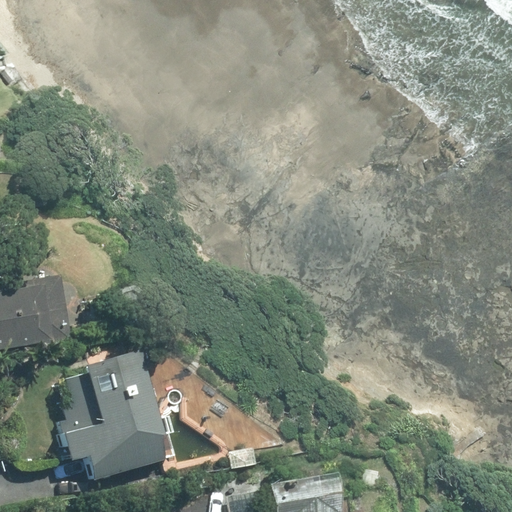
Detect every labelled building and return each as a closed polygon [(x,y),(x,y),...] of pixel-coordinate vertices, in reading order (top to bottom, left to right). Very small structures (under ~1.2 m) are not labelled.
[(63,272),(0,281),(0,347),(73,336),(63,272)] [(84,448),(92,475),(163,455),(156,429),(163,427),(138,344),(85,359),(88,369),(63,376),(69,397),(60,400),(65,416),(59,417),(69,453),(84,448)] [(254,443),(225,451),(231,472),(260,464),(254,443)] [(347,511),(341,466),(269,477),(274,511),(347,511)] [(269,511),(267,490),(229,495),(231,511),(269,511)]
